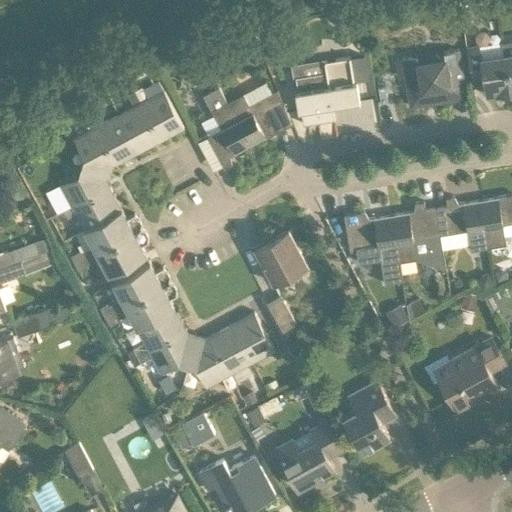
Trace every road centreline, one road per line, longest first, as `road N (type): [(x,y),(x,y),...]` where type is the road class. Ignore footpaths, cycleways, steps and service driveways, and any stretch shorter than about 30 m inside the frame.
road 1 (track): [(305,0),(70,74),(0,108)]
road 2 (residential): [(294,177),(298,160),(315,150),(491,122),(511,127)]
road 3 (residential): [(294,177),(321,189),(511,156)]
